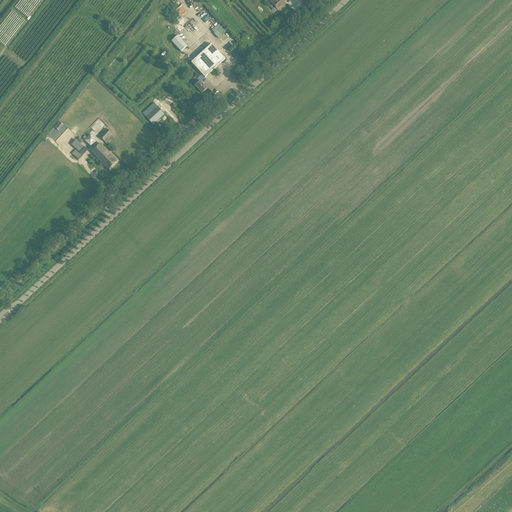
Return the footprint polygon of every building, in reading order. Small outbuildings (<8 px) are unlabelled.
[(278,10),(285,4),(281,0),(269,0),(273,3),(272,4),(278,10)] [(218,24),(212,30),(215,33),(221,27),(218,24)] [(215,33),(214,34),(219,39),(226,32),(222,27),(221,27),(215,33)] [(172,41),(181,52),(188,46),(178,36),(172,41)] [(205,78),(224,60),(226,59),(212,44),(192,63),(205,78)] [(202,93),(207,88),(200,81),(200,82),(197,79),(194,82),(196,85),(196,86),(202,93)] [(153,124),(164,114),(154,104),(143,114),(153,124)] [(59,122),(55,127),(59,131),(64,125),(59,122)] [(112,135),(106,129),(99,136),(105,142),(107,144),(111,141),(108,138),(112,135)] [(85,140),(91,146),(97,140),(91,134),(85,140)] [(78,160),(88,149),(84,146),(84,147),(76,140),(71,145),(79,152),(79,153),(76,150),(72,154),(78,160)] [(109,170),(117,161),(100,144),(92,152),(109,170)]
